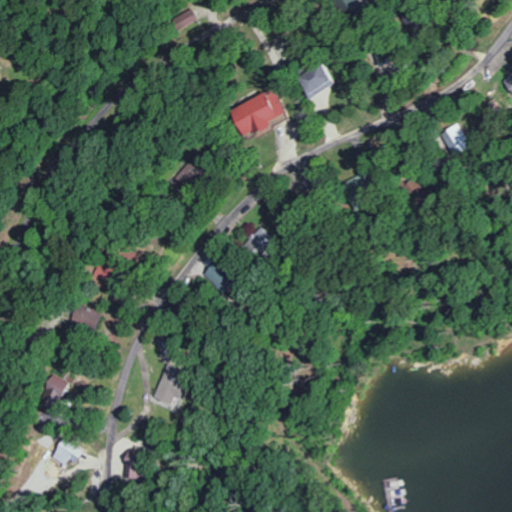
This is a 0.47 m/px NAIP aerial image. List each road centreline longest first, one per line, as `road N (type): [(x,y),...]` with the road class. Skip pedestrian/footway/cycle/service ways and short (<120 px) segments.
road 1 (residential): [(511,72),(470,115),(257,228),(176,313),(155,394),(145,511)]
road 2 (residential): [(0,391),(32,260),(69,179),(187,45),(262,0)]
